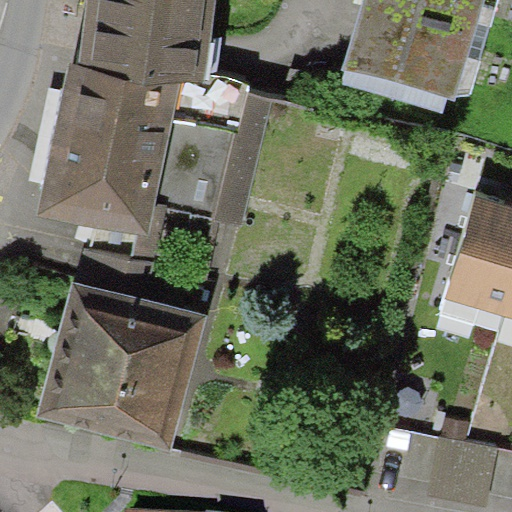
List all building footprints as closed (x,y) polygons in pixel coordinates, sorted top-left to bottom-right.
[(91,0),(86,41),(195,67),(204,0),(91,0)] [(358,0),(339,67),(438,96),(441,86),(465,88),(477,46),(459,41),(469,7),(489,13),(492,0),(358,0)] [(69,37),(34,197),(144,220),(167,112),(239,126),(251,78),(195,67),(86,41),(69,37)] [(511,256),(511,199),(472,187),(435,309),(471,320),(480,291),(500,297),(511,256)] [(511,256),(500,297),(511,300),(511,256)] [(207,307),(79,274),(46,404),(173,437),(207,307)] [(434,427),(424,482),(483,493),(494,438),(434,427)]
